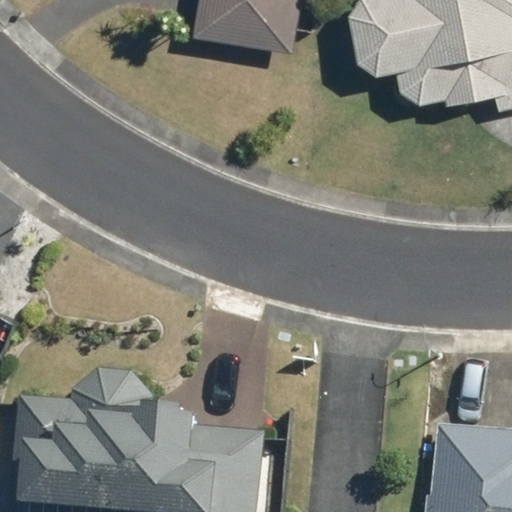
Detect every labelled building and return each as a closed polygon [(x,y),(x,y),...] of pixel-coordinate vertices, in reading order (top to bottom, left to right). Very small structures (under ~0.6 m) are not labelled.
[(305,53),(312,0),(212,0),(207,40),(305,53)] [(511,0),(369,0),(362,13),(371,66),(389,76),(409,71),(415,102),(452,94),(455,107),(500,97),(503,111),(511,108),(511,0)] [(0,331),(12,305),(0,300),(0,331)] [(267,511),(271,433),(203,431),(204,415),(162,413),(163,381),(83,377),(82,404),(20,402),(17,478),(38,479),(36,511),(267,511)] [(511,511),(511,432),(438,428),(432,511),(511,511)]
